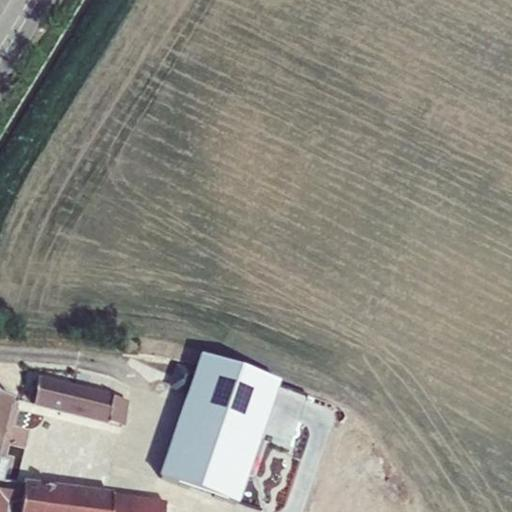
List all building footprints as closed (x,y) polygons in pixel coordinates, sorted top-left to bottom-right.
[(200,368),(183,422),(160,486),(234,511),(236,511),(238,509),(245,511),(274,511),(291,459),(288,458),(307,404),(307,403),(200,368)] [(126,409),(37,389),(30,417),(102,432),(120,437),(126,409)] [(291,459),(306,464),(328,473),(347,418),(307,404),(288,458),(291,459)] [(144,511),(0,491),(5,472),(0,470),(0,455),(12,410),(0,406),(0,511),(144,511)] [(291,459),(274,511),(289,511),(306,464),(291,459)] [(234,511),(160,486),(160,488),(227,511),(234,511)]
